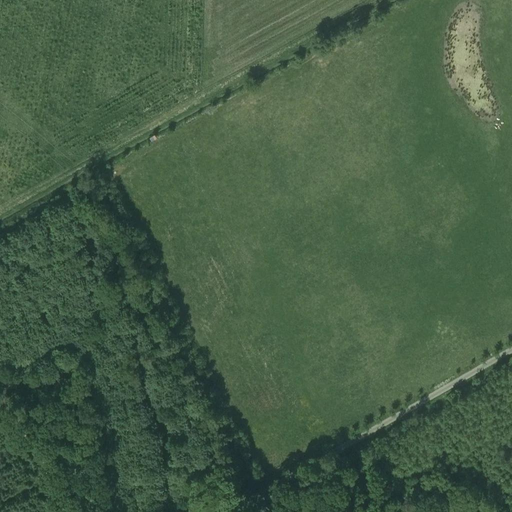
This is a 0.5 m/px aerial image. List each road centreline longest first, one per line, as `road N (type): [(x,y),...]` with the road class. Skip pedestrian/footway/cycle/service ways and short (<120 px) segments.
road 1 (residential): [(511,352),(210,511)]
road 2 (track): [(59,511),(18,424),(0,408)]
